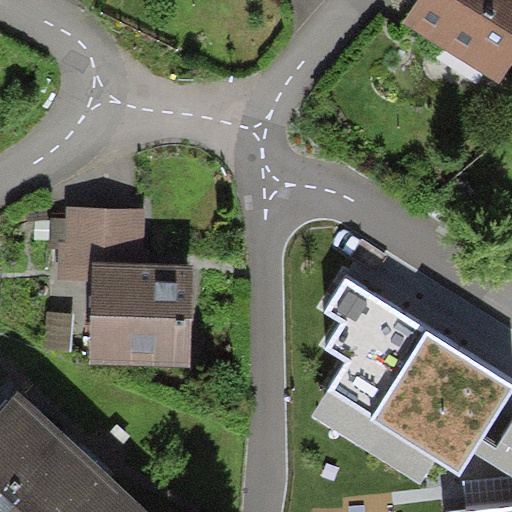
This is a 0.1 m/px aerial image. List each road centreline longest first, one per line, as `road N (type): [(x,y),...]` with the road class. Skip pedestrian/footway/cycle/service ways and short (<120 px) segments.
road 1 (residential): [(271,142),(261,511)]
road 2 (residential): [(511,298),(271,142)]
road 3 (residential): [(271,142),(104,87)]
road 4 (residential): [(354,0),(295,73),(271,142)]
road 5 (residential): [(0,180),(66,143),(104,87)]
road 6 (residential): [(104,87),(66,36),(0,3)]
